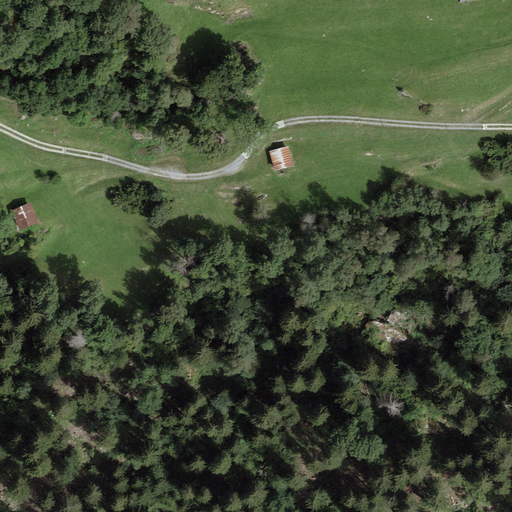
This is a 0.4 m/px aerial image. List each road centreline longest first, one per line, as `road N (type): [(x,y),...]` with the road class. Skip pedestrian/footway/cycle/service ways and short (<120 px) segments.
road 1 (track): [(511,128),(293,119),(259,135),(233,167),(189,176),(36,145),(0,128)]
road 2 (track): [(276,511),(175,459),(139,459),(75,481),(0,483)]
